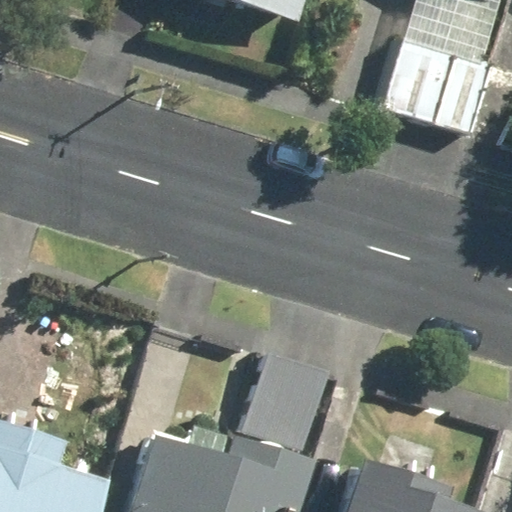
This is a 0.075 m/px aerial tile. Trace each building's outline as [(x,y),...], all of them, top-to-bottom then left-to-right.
[(236,0),(296,18),(301,0),(236,0)] [(487,63),(405,40),(385,106),(466,131),(487,63)] [(328,373),(267,355),(266,359),(243,433),(304,451),(327,377),(328,373)] [(0,511),(103,511),(113,480),(63,464),(71,440),(0,417),(0,511)] [(300,511),(317,461),(238,437),(233,454),(223,450),(227,436),(197,427),(191,446),(153,434),(128,511),(300,511)] [(367,458),(349,511),(488,511),(451,500),(456,486),(367,458)]
